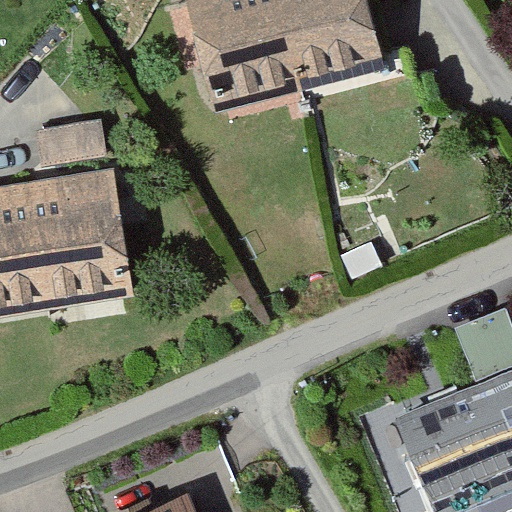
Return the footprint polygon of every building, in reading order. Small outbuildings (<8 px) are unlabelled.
[(356,0),(175,0),(198,97),(370,58),(356,0)] [(101,180),(0,192),(0,313),(116,299),(101,180)] [(511,302),(464,319),(479,363),(511,352),(511,302)] [(511,359),(375,416),(414,511),(454,511),(511,488),(511,478),(505,462),(511,458),(511,359)] [(185,511),(177,492),(124,511),(185,511)]
